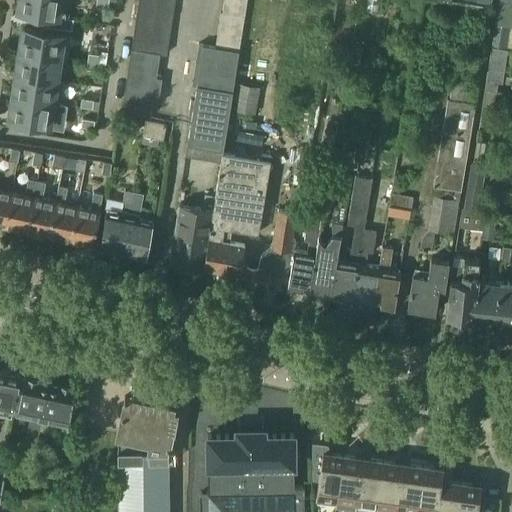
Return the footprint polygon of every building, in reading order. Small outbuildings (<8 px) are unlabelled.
[(20,0),(19,10),(65,17),(67,0),(20,0)] [(157,0),(140,0),(133,49),(150,52),(151,41),(153,29),(155,18),(157,7),(157,0)] [(176,0),(157,0),(157,7),(175,10),(176,0)] [(246,16),(248,4),(225,1),(223,12),(246,16)] [(511,26),(511,3),(507,2),(499,1),(495,24),(511,27),(511,26)] [(175,10),(157,7),(155,18),(173,21),(175,10)] [(222,12),(220,23),(244,27),(246,16),(223,12),(222,12)] [(49,15),(47,26),(72,30),(74,19),(49,15)] [(173,21),(155,18),(153,29),(172,32),(173,21)] [(242,38),(244,27),(220,23),(218,34),(242,38)] [(511,31),(511,26),(495,24),(491,47),(507,49),(509,36),(511,31)] [(24,27),(21,51),(67,58),(71,34),(24,27)] [(172,32),(153,29),(151,41),(170,43),(172,32)] [(218,34),(216,46),(240,50),(242,38),(218,34)] [(170,43),(151,41),(150,52),(162,54),(168,55),(170,43)] [(237,70),(240,50),(216,46),(199,43),(196,63),(237,70)] [(504,71),(507,49),(491,47),(488,68),(499,70),(504,71)] [(162,54),(150,52),(133,49),(129,73),(158,77),(162,54)] [(17,72),(17,73),(64,80),(64,79),(56,78),(59,57),(67,59),(67,58),(21,51),(20,51),(17,72)] [(360,64),(362,53),(351,51),(349,62),(360,64)] [(89,53),(88,61),(100,63),(101,55),(89,53)] [(99,71),(100,63),(88,61),(86,69),(99,71)] [(193,83),(198,84),(217,87),(234,90),(237,70),(196,63),(193,83)] [(488,68),(485,89),(496,91),(499,70),(488,68)] [(17,73),(14,96),(60,103),(64,80),(17,73)] [(126,94),(155,98),(161,99),(164,78),(158,77),(129,73),(126,94)] [(455,221),(477,86),(450,81),(447,97),(432,184),(440,185),(438,196),(432,195),(429,216),(455,221)] [(224,151),(234,90),(217,87),(198,84),(194,108),(191,107),(189,118),(192,118),(186,155),(222,161),(224,151)] [(492,118),(496,91),(485,89),(480,117),(492,118)] [(153,117),(155,98),(126,94),(123,111),(153,117)] [(13,97),(10,119),(23,121),(21,129),(41,132),(42,124),(49,125),(49,123),(61,125),(65,103),(60,103),(14,96),(13,97)] [(406,106),(416,108),(418,98),(408,96),(406,106)] [(81,106),(93,108),(94,100),(82,98),(81,106)] [(141,116),(129,114),(126,130),(139,133),(141,116)] [(494,119),(492,118),(480,117),(479,125),(493,127),(494,119)] [(82,126),(94,128),(95,120),(83,118),(82,126)] [(163,139),(167,123),(146,119),(143,135),(163,139)] [(398,150),(409,152),(414,124),(403,122),(398,150)] [(485,142),(476,140),(474,157),(482,158),(485,142)] [(12,147),(10,159),(18,160),(20,148),(12,147)] [(310,151),(300,149),(298,165),(308,166),(310,151)] [(41,164),(43,152),(35,151),(33,163),(41,164)] [(211,225),(205,267),(218,269),(218,270),(218,271),(220,274),(226,275),(229,273),(230,272),(240,274),(239,278),(245,279),(247,265),(242,264),(245,243),(228,240),(230,229),(258,233),(271,155),(261,153),(260,158),(224,151),(222,161),(215,201),(211,225)] [(54,154),(52,166),(60,167),(62,155),(54,154)] [(84,171),(86,159),(78,157),(76,169),(84,171)] [(102,173),(110,175),(112,163),(104,161),(102,173)] [(486,165),(472,163),(469,184),(483,186),(486,165)] [(336,257),(329,293),(329,297),(339,299),(343,295),(352,297),(358,261),(362,237),(363,229),(372,177),(355,175),(346,228),(354,229),(351,247),(346,246),(344,258),(336,257)] [(11,192),(4,226),(29,231),(37,197),(40,182),(29,180),(27,192),(26,195),(11,192)] [(37,197),(29,231),(53,236),(60,202),(47,199),(48,196),(50,184),(40,182),(37,197)] [(469,184),(465,208),(479,210),(483,186),(469,184)] [(60,202),(53,236),(73,240),(80,206),(69,204),(69,201),(72,189),(63,187),(60,202)] [(0,224),(4,226),(11,192),(0,189),(0,224)] [(107,211),(100,246),(102,247),(104,250),(110,251),(112,249),(124,251),(135,192),(125,190),(120,214),(107,211)] [(80,206),(73,240),(94,245),(101,211),(105,194),(94,192),(92,205),(91,209),(80,206)] [(135,192),(124,251),(136,253),(138,256),(143,257),(146,255),(148,256),(154,221),(139,218),(144,193),(135,192)] [(205,267),(211,225),(215,201),(205,199),(203,208),(180,204),(173,247),(170,249),(169,255),(171,258),(171,261),(205,267)] [(388,214),(409,218),(411,209),(389,205),(388,214)] [(257,277),(287,283),(293,249),(289,248),(295,212),(276,209),(271,245),(261,256),(259,267),(257,277)] [(461,209),(458,227),(482,230),(485,212),(465,209),(461,209)] [(306,251),(293,249),(287,283),(288,283),(288,288),(300,290),(301,286),(309,288),(318,236),(321,216),(307,213),(303,239),(308,240),(306,251)] [(318,236),(309,288),(317,289),(320,295),(329,297),(329,293),(336,257),(342,222),(331,220),(333,232),(325,242),(318,236)] [(358,261),(352,297),(360,298),(359,303),(370,305),(371,301),(372,301),(378,266),(366,264),(368,252),(373,252),(376,231),(363,229),(362,237),(358,261)] [(420,247),(432,249),(435,230),(428,229),(422,237),(420,247)] [(381,246),(378,266),(372,301),(380,303),(380,307),(391,310),(392,305),(394,305),(400,270),(389,268),(393,248),(381,246)] [(503,246),(501,262),(509,263),(511,247),(503,246)] [(450,276),(446,314),(448,314),(450,317),(458,318),(461,315),(472,317),(473,315),(477,278),(479,257),(463,255),(462,265),(452,264),(450,276)] [(439,286),(444,287),(449,259),(430,256),(427,274),(412,271),(406,307),(409,307),(411,311),(419,312),(422,309),(434,311),(439,286)] [(477,278),(473,315),(475,315),(477,318),(485,319),(488,317),(496,318),(499,281),(477,278)] [(511,282),(499,281),(496,318),(502,318),(505,322),(511,322),(511,282)] [(0,418),(11,420),(13,414),(14,410),(20,378),(19,378),(19,377),(13,369),(5,374),(5,375),(0,373),(0,418)] [(24,379),(18,410),(31,413),(26,440),(31,448),(37,449),(41,429),(50,384),(39,382),(37,377),(30,375),(26,379),(24,379)] [(50,384),(41,429),(48,430),(50,421),(54,421),(55,418),(69,421),(75,390),(72,389),(71,384),(64,382),(60,386),(50,384)] [(124,396),(117,432),(117,511),(169,511),(168,446),(176,407),(124,396)] [(208,496),(199,496),(198,511),(302,511),(303,488),(294,488),(294,475),(293,436),(224,437),(222,435),(212,435),(211,438),(207,438),(208,476),(208,490),(208,496)] [(316,503),(336,505),(337,500),(343,455),(323,452),(324,443),(312,441),(313,474),(320,475),(316,503)] [(64,446),(61,463),(72,464),(75,447),(64,446)] [(343,455),(337,500),(336,505),(336,507),(356,510),(357,503),(363,458),(343,455)] [(357,503),(369,504),(368,510),(376,511),(383,460),(363,458),(357,503)] [(402,463),(383,460),(376,511),(382,511),(383,511),(385,506),(396,508),(402,463)] [(415,511),(422,466),(402,463),(396,508),(407,510),(406,511),(415,511)] [(434,511),(441,469),(422,466),(415,511),(434,511)] [(443,469),(441,469),(434,511),(455,511),(459,482),(442,480),(443,469)] [(481,485),(459,482),(455,511),(477,511),(478,509),(483,509),(485,497),(479,496),(481,485)] [(65,502),(73,503),(79,497),(76,489),(67,487),(62,494),(65,502)]
